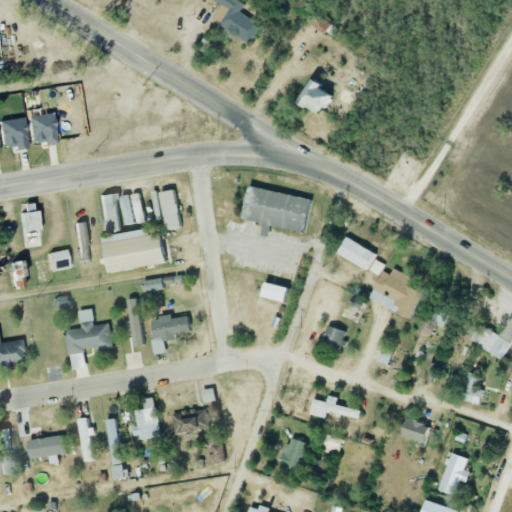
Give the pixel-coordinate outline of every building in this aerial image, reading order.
[(241,12),(246,3),(240,0),(215,0),(223,4),(213,20),(250,43),(262,25),(241,12)] [(334,38),(340,27),(314,13),(308,24),(334,38)] [(328,84),(317,78),(304,104),(326,115),(337,94),(326,89),(328,84)] [(59,144),(54,113),(30,117),(34,144),(45,142),(46,146),(59,144)] [(31,148),(25,117),(0,122),(0,123),(5,148),(16,146),(17,151),(31,148)] [(245,219),(266,223),(264,235),(271,236),(273,225),(307,231),(313,197),(251,186),(245,219)] [(164,191),(167,229),(181,228),(179,190),(164,191)] [(170,263),(165,233),(153,234),(152,228),(123,233),(117,193),(102,195),(108,236),(107,236),(112,271),(170,263)] [(125,224),(135,223),(133,195),(123,196),(125,224)] [(370,269),(378,252),(347,238),(339,255),(370,269)] [(71,267),(69,250),(50,252),(52,269),(71,267)] [(27,276),(25,259),(13,261),(15,278),(27,276)] [(379,275),(386,264),(377,259),(370,270),(379,275)] [(424,292),(409,285),(413,277),(395,268),(392,274),(384,271),(371,299),(412,318),(424,292)] [(145,280),(145,292),(166,290),(165,278),(145,280)] [(266,298),(290,301),(292,286),(269,283),(266,298)] [(72,306),(70,295),(55,298),(57,309),(72,306)] [(128,300),(135,347),(145,345),(138,298),(128,300)] [(114,348),(110,323),(96,326),(94,309),(80,311),(83,329),(67,331),(71,354),(95,350),(96,351),(114,348)] [(191,316),(174,319),(174,316),(152,319),(157,354),(167,352),(165,341),(178,339),(178,334),(193,332),(191,316)] [(471,341),(506,359),(511,346),(511,317),(503,335),(480,323),(471,341)] [(347,329),(329,326),(325,345),(343,349),(347,329)] [(0,366),(26,363),(23,339),(1,342),(0,337),(0,366)] [(380,362),(392,365),(395,350),(383,348),(380,362)] [(462,400),(483,404),(486,389),(481,387),(483,375),(469,371),(462,400)] [(207,403),(218,401),(216,388),(205,390),(207,403)] [(339,404),(340,397),(331,395),(329,402),(316,399),(312,414),(328,418),(330,412),(362,419),(364,410),(339,404)] [(137,411),(140,426),(135,427),(137,439),(162,436),(157,397),(145,399),(146,409),(137,411)] [(208,408),(174,414),(177,434),(211,428),(208,408)] [(428,443),(434,425),(408,417),(403,435),(428,443)] [(95,461),(93,427),(90,427),(89,418),(81,418),(83,461),(95,461)] [(116,418),(106,420),(115,465),(125,463),(116,418)] [(8,428),(0,429),(0,442),(2,456),(0,456),(0,463),(2,463),(4,475),(14,473),(8,428)] [(325,450),(341,455),(346,439),(330,434),(325,450)] [(69,453),(66,435),(30,440),(33,459),(69,453)] [(310,442),(290,437),(284,466),(304,470),(310,442)] [(441,489),(458,495),(463,481),(469,483),(473,472),(466,470),(470,458),(454,453),(441,489)] [(114,466),(116,479),(129,478),(127,464),(114,466)]
